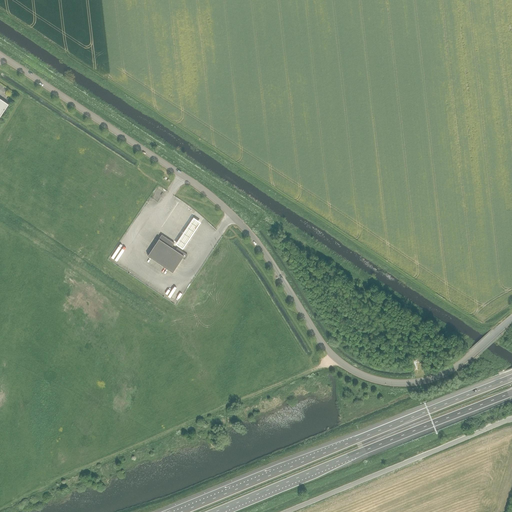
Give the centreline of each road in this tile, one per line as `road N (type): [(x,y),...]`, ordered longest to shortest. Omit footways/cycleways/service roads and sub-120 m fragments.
road 1 (secondary): [(471,355),(412,383),(373,379),(340,362),(263,250),(220,204),(0,55)]
road 2 (motorway): [(511,378),(181,511)]
road 3 (motorway): [(215,511),(511,392)]
road 4 (track): [(333,356),(53,481)]
road 5 (unclassified): [(285,511),(511,418)]
